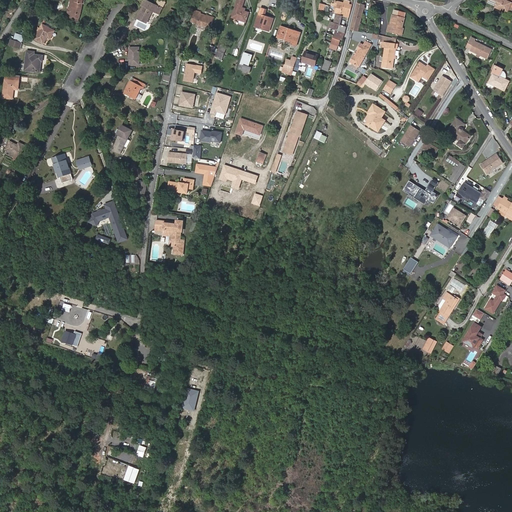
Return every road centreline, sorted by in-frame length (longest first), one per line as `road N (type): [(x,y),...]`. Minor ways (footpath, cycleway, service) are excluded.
road 1 (residential): [(143,254),(185,0)]
road 2 (residential): [(511,149),(423,7)]
road 3 (unknown): [(511,165),(459,248),(423,269)]
road 4 (residential): [(97,44),(86,49),(65,90),(69,97),(79,93),(98,52)]
